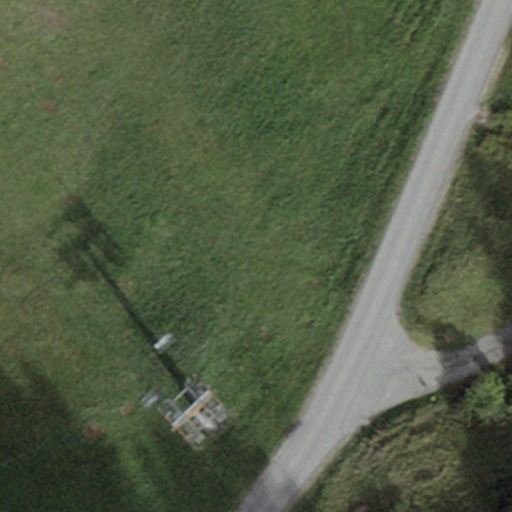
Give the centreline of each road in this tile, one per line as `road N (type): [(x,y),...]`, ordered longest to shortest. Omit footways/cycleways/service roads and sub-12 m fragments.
road 1 (unclassified): [(256,511),(323,427),(499,0)]
road 2 (track): [(511,338),(474,363),(351,368)]
